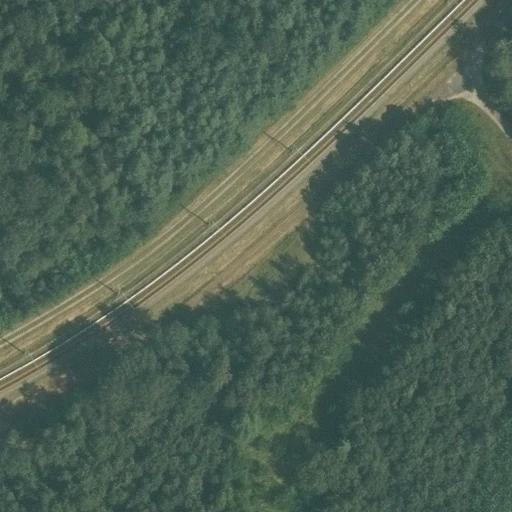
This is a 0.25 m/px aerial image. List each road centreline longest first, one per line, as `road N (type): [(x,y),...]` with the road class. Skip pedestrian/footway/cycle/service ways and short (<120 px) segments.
road 1 (track): [(418,0),(204,207),(97,287),(0,341)]
road 2 (track): [(311,448),(511,177)]
